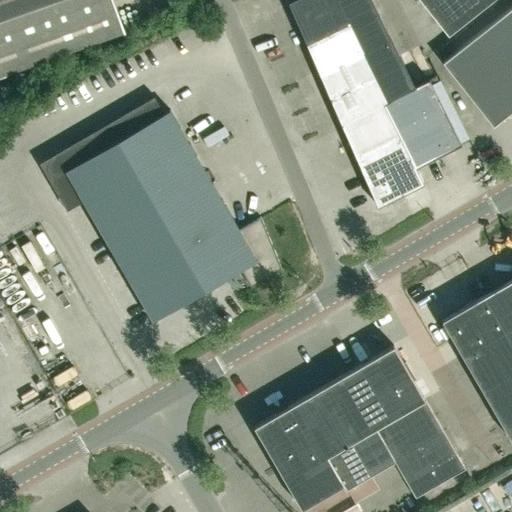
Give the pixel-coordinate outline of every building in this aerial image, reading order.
[(0,0),(0,76),(124,32),(112,0),(0,0)] [(429,79),(415,86),(372,0),(291,0),(288,1),(377,206),(423,183),(415,167),(461,145),(429,79)] [(421,0),(448,35),(492,0),(421,0)] [(493,126),(511,110),(511,6),(443,61),(493,126)] [(100,150),(66,169),(84,200),(153,320),(241,269),(251,286),(282,268),(261,217),(239,229),(170,109),(164,112),(100,150)] [(505,330),(511,326),(511,278),(484,294),(505,330)] [(462,355),(505,330),(484,294),(442,319),(462,355)] [(482,389),(511,372),(511,342),(505,330),(462,355),(482,389)] [(390,419),(425,398),(394,345),(359,365),(390,419)] [(372,429),(376,427),(390,419),(359,365),(341,375),(372,429)] [(502,424),(511,418),(511,372),(482,389),(502,424)] [(355,439),(372,429),(341,375),(324,385),(355,439)] [(352,441),(355,439),(324,385),(308,394),(339,448),(352,441)] [(320,459),(327,455),(339,448),(308,394),(289,405),(320,459)] [(386,445),(435,416),(425,398),(390,419),(376,427),(386,445)] [(285,479),(320,459),(289,405),(254,426),(285,479)] [(419,446),(444,432),(435,416),(386,445),(395,460),(419,446)] [(511,440),(511,418),(502,424),(511,440)] [(395,460),(386,445),(376,427),(372,429),(355,439),(352,441),(371,475),(395,461),(416,497),(441,483),(431,467),(419,446),(395,460)] [(431,467),(456,453),(444,432),(419,446),(431,467)] [(347,489),(371,475),(352,441),(339,448),(327,455),(344,483),(344,484),(347,489)] [(431,467),(441,483),(465,468),(456,453),(431,467)] [(301,508),(344,484),(344,483),(327,455),(320,459),(285,479),(301,508)] [(367,511),(359,498),(335,511),(367,511)]
